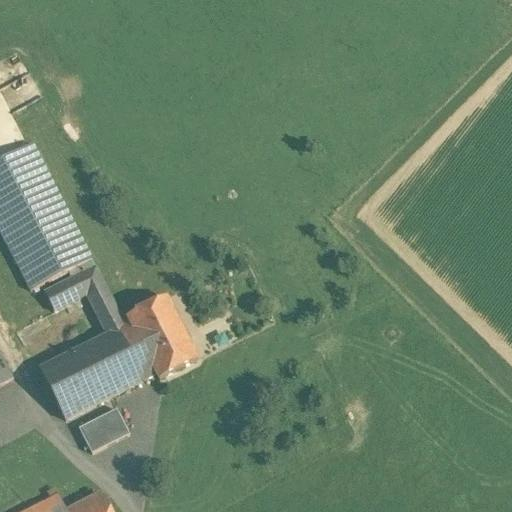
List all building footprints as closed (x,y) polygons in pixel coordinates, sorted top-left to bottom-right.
[(133,329),(40,148),(0,168),(0,234),(35,303),(48,296),(60,320),(94,303),(113,340),(133,329)] [(208,368),(177,302),(132,323),(163,389),(208,368)] [(113,340),(42,372),(68,429),(160,386),(133,329),(113,340)] [(0,446),(37,429),(3,359),(0,360),(0,446)] [(122,413),(82,431),(95,458),(134,439),(122,413)] [(68,511),(62,498),(33,511),(115,511),(108,496),(75,511),(68,511)]
